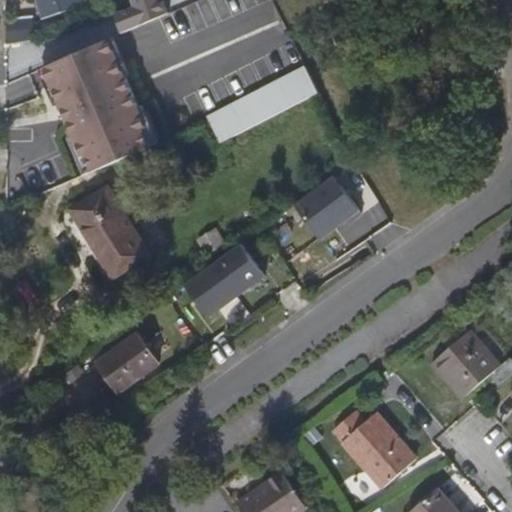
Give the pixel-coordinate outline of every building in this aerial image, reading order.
[(86,3),(85,0),(38,0),(44,18),(86,3)] [(136,0),(141,11),(119,19),(124,32),(171,14),(166,0),(136,0)] [(161,146),(113,37),(41,69),(88,178),(161,146)] [(206,113),(219,142),(321,92),(308,64),(206,113)] [(362,213),(336,177),(296,204),(322,241),(362,213)] [(115,279),(152,256),(110,187),(72,209),(115,279)] [(292,256),(311,244),(300,229),(281,241),(292,256)] [(268,277),(241,242),(185,284),(212,320),(268,277)] [(499,386),(511,374),(511,358),(511,357),(501,366),(471,331),(433,364),(463,399),(490,377),(499,386)] [(121,393),(161,364),(139,333),(99,362),(121,393)] [(417,458),(378,413),(364,425),(353,413),(334,430),(384,487),(417,458)] [(282,473),(236,505),(240,511),(300,511),(306,508),(282,473)] [(459,511),(440,489),(413,511),(459,511)]
